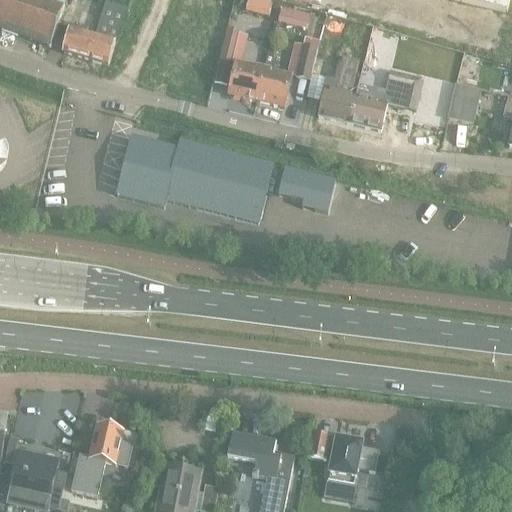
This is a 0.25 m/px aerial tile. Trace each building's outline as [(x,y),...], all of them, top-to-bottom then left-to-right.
[(28,0),(0,0),(0,31),(15,37),(28,0)] [(28,0),(15,37),(51,50),(67,4),(75,6),(77,0),(28,0)] [(64,56),(109,69),(116,45),(125,11),(106,6),(96,39),(87,36),(89,30),(75,26),(73,32),(71,31),(64,56)] [(282,10),(278,24),(307,31),(311,16),(282,10)] [(221,62),(233,66),(243,36),(230,32),(221,62)] [(296,47),(291,68),(299,70),(297,80),(311,83),(319,51),(304,47),(304,49),(296,47)] [(357,100),(350,128),(381,135),(388,107),(416,114),(423,83),(392,76),(394,66),(388,64),(388,63),(373,60),(371,66),(366,65),(365,66),(357,100)] [(365,66),(343,61),(341,66),(338,66),(337,69),(338,70),(335,84),(326,82),(324,94),(325,94),(319,121),(350,128),(365,66)] [(265,72),(237,66),(229,99),(257,105),(265,72)] [(257,105),(285,112),(293,79),(265,72),(257,105)] [(477,93),(450,87),(447,100),(450,101),(446,119),(470,124),(477,93)] [(260,228),(274,170),(181,146),(179,153),(133,141),(118,199),(165,212),(167,204),(260,228)] [(337,184),(286,171),(279,198),(304,205),(302,211),(328,218),(337,184)] [(80,459),(72,495),(98,501),(106,466),(129,471),(134,447),(122,444),(124,435),(121,434),(122,431),(111,429),(110,431),(99,429),(92,461),(80,459)] [(285,511),(296,460),(274,456),(277,443),(233,435),(228,460),(258,465),(255,480),(269,482),(263,511),(285,511)] [(332,440),(313,437),(308,460),(327,464),(332,440)] [(381,454),(363,451),(364,446),(337,441),(328,484),(325,501),(354,506),(357,490),(355,490),(358,473),(376,476),(381,454)] [(12,491),(9,506),(35,511),(50,511),(51,510),(58,511),(60,511),(63,501),(68,476),(58,473),(60,465),(20,456),(12,491)] [(193,511),(201,473),(167,467),(159,511),(193,511)] [(205,488),(200,511),(213,511),(217,490),(205,488)] [(63,501),(60,511),(63,511),(68,511),(70,502),(63,501)]
